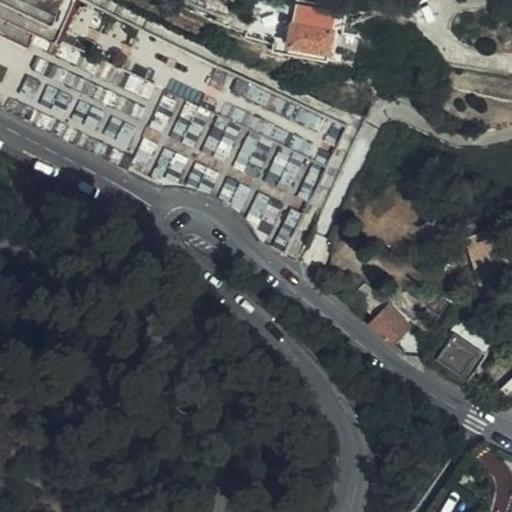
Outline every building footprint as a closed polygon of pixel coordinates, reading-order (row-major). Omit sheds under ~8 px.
[(309,26),(312,12),(311,12),(289,8),(287,22),(309,26)] [(333,30),(309,26),(287,22),(283,42),(282,48),(328,56),(333,30)] [(476,268),(510,258),(501,226),(466,236),(476,268)] [(385,307),(367,324),(388,344),(405,325),(385,307)] [(453,338),(476,354),(484,343),(452,323),(439,344),(446,348),(453,338)] [(479,356),(476,354),(453,338),(446,348),(435,362),(464,380),(479,356)] [(439,456),(446,448),(438,442),(432,450),(439,456)]
